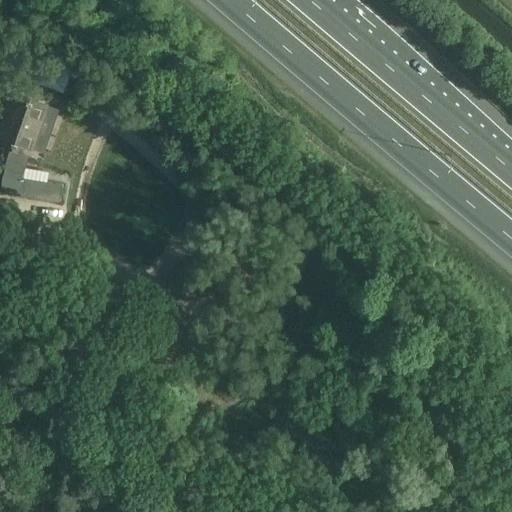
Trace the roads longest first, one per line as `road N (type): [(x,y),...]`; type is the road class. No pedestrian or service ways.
road 1 (track): [(0,360),(95,412),(197,398),(275,411),(413,511)]
road 2 (motorway): [(223,0),(511,241)]
road 3 (motorway): [(511,171),(309,0)]
